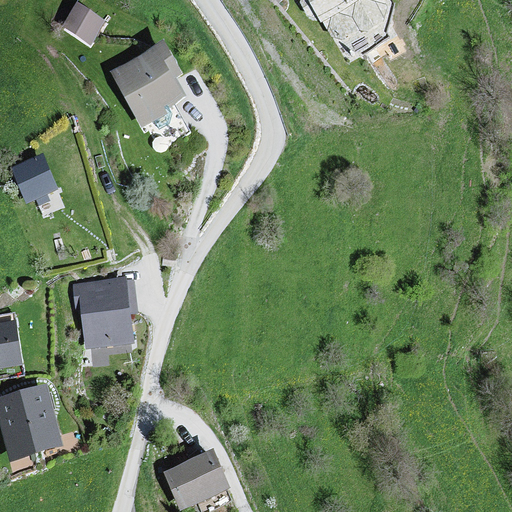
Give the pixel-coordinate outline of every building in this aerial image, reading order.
[(394,0),(314,0),(337,51),(404,22),(394,0)] [(88,9),(72,33),(100,52),(116,28),(88,9)] [(180,57),(124,83),(146,133),(203,106),(180,57)] [(54,164),(21,174),(32,210),(65,200),(54,164)] [(139,288),(82,295),(89,358),(146,351),(139,288)] [(26,332),(0,335),(0,378),(31,374),(26,332)] [(53,397),(8,408),(24,470),(69,458),(53,397)] [(226,460),(172,480),(183,511),(198,511),(239,497),(226,460)]
